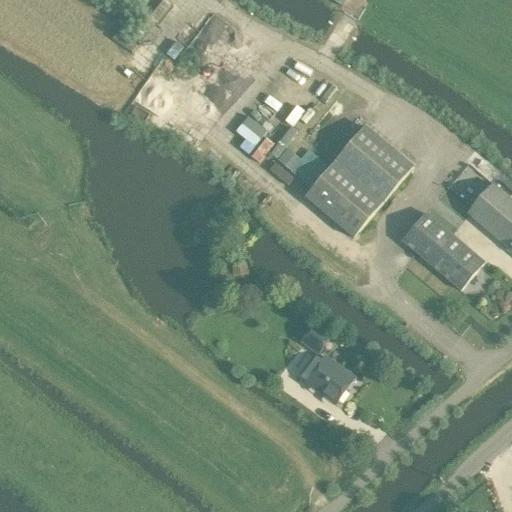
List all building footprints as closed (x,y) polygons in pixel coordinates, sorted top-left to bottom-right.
[(366,128),(332,168),(306,198),(355,239),(414,169),(366,128)] [(511,201),(493,186),(469,215),(511,251),(511,201)] [(404,243),(462,292),(485,264),(427,215),(404,243)] [(332,337),(316,325),(303,343),(319,355),(332,337)] [(355,380),(326,359),(307,384),(336,406),(355,380)]
